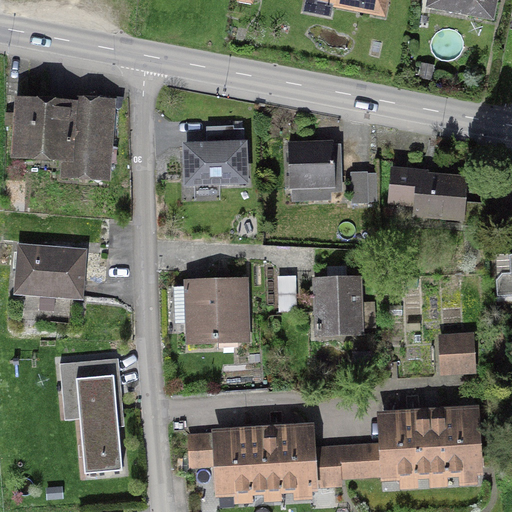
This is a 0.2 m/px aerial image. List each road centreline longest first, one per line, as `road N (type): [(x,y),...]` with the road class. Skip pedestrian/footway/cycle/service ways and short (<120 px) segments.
road 1 (residential): [(147,55),(146,342),(162,511)]
road 2 (secondary): [(147,55),(511,126)]
road 3 (secondary): [(0,27),(147,55)]
